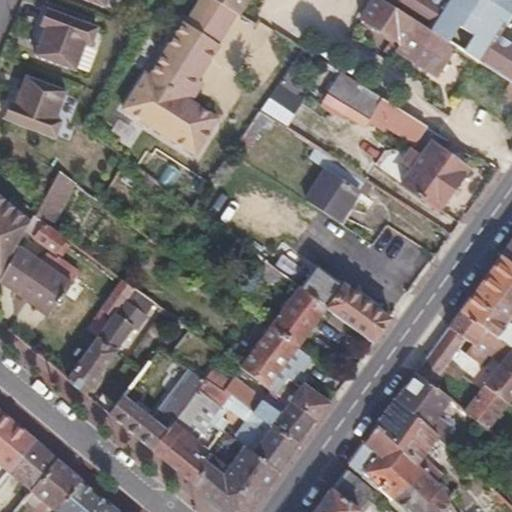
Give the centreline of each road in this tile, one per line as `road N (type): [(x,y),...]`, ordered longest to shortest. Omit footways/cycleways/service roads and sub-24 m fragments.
road 1 (primary): [(281,511),(511,202)]
road 2 (unknown): [(511,172),(270,7)]
road 3 (unclassified): [(0,369),(168,511)]
